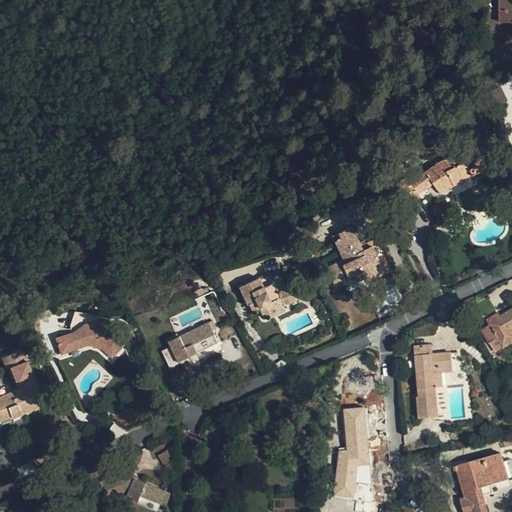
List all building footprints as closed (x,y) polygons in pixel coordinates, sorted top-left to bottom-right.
[(511,21),(511,0),(498,0),(499,21),(511,21)] [(490,166),(479,144),(472,147),(471,144),(458,150),(463,162),(457,166),(452,156),(437,162),(423,173),(422,171),(408,181),(405,176),(396,183),(411,203),(420,196),(418,194),(433,184),(440,194),(451,187),(473,176),(473,175),(490,166)] [(387,186),(382,178),(373,184),(379,191),(387,186)] [(397,238),(402,236),(407,233),(399,215),(388,220),(397,238)] [(334,283),(355,274),(356,273),(354,269),(360,267),(366,278),(384,269),(378,257),(384,253),(376,237),(360,245),(352,227),(334,235),(345,259),(327,268),(334,283)] [(356,273),(355,274),(359,282),(366,278),(360,267),(354,269),(356,273)] [(249,306),(250,306),(258,302),(261,309),(265,318),(270,316),(276,313),(274,309),(284,305),(293,301),(291,299),(300,295),(295,285),(287,288),(280,273),(272,277),(271,274),(260,279),(259,277),(240,286),(249,306)] [(258,302),(250,306),(253,312),(261,309),(258,302)] [(276,313),(270,316),(271,319),(287,312),(284,305),(274,309),(276,313)] [(498,313),(486,321),(489,326),(481,331),(489,344),(491,343),(498,339),(502,345),(511,339),(511,333),(511,331),(511,330),(510,327),(511,325),(511,309),(500,317),(498,313)] [(57,338),(61,350),(79,344),(81,348),(98,343),(103,347),(101,348),(112,358),(126,342),(108,326),(107,327),(99,320),(100,317),(88,315),(75,310),(71,325),(71,334),(57,338)] [(178,332),(181,337),(207,325),(204,319),(178,332)] [(207,325),(181,337),(170,342),(175,352),(180,363),(191,357),(217,345),(220,343),(210,323),(207,325)] [(163,335),(161,329),(155,332),(158,337),(163,335)] [(498,339),(491,343),(495,350),(502,345),(498,339)] [(79,344),(61,350),(62,354),(81,348),(79,344)] [(219,351),(217,345),(191,357),(192,360),(204,355),(205,358),(219,351)] [(426,356),(425,347),(415,348),(419,398),(417,398),(418,419),(433,418),(433,410),(438,410),(436,388),(435,374),(442,373),(453,372),(451,354),(433,355),(426,356)] [(180,363),(175,352),(172,353),(177,364),(180,363)] [(177,364),(172,353),(164,357),(168,368),(177,364)] [(443,387),(442,373),(435,374),(436,388),(443,387)] [(19,411),(21,414),(45,405),(36,383),(4,395),(2,388),(0,388),(0,423),(10,420),(10,419),(13,418),(12,414),(19,411)] [(343,408),(345,448),(334,449),(337,497),(356,496),(355,483),(370,482),(366,407),(343,408)] [(158,457),(164,465),(172,459),(166,451),(158,457)] [(467,482),(461,484),(465,498),(461,500),(464,511),(487,511),(481,487),(509,480),(504,462),(502,454),(452,468),(453,472),(458,471),(459,476),(464,475),(467,482)] [(127,472),(122,474),(125,480),(127,481),(128,480),(134,482),(136,479),(137,480),(138,478),(127,472)] [(141,497),(158,505),(163,492),(137,480),(136,479),(134,482),(128,480),(127,481),(125,480),(122,474),(100,483),(107,501),(123,495),(122,492),(125,490),(130,493),(127,497),(139,502),(141,497)] [(163,492),(158,505),(165,508),(170,495),(163,492)]
